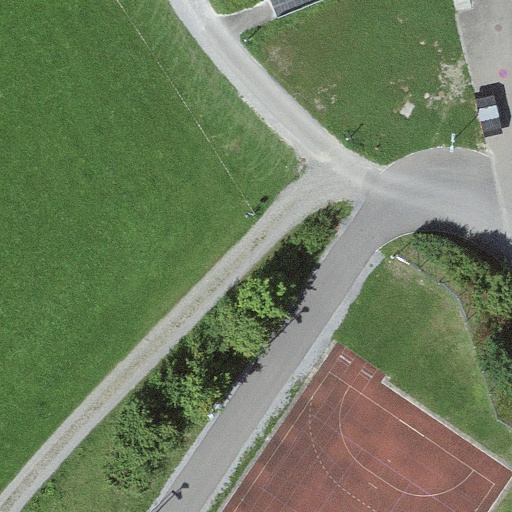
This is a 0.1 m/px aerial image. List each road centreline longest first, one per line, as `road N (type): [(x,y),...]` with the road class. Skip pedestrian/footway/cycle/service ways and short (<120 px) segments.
road 1 (track): [(3,511),(304,196),(336,173)]
road 2 (track): [(336,173),(267,106),(186,0)]
